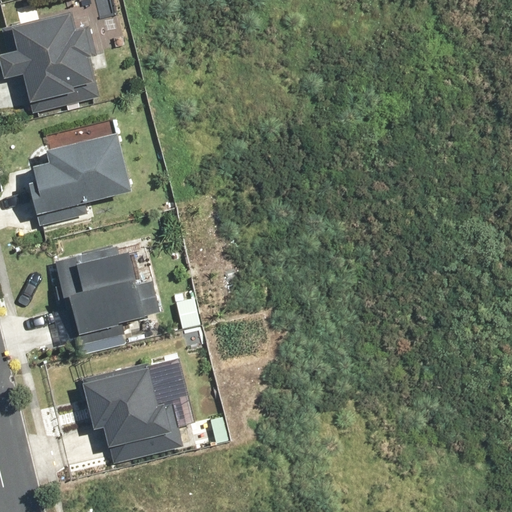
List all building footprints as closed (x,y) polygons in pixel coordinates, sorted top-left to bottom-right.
[(72,10),(3,26),(8,49),(0,51),(0,53),(6,78),(23,74),(33,115),(100,99),(93,70),(99,69),(88,25),(76,28),(72,10)] [(134,187),(119,128),(49,145),(52,160),(36,164),(40,178),(31,180),(38,210),(134,187)] [(132,242),(56,260),(75,344),(127,332),(124,319),(162,310),(154,278),(141,281),(132,242)] [(150,363),(84,379),(96,426),(105,424),(115,464),(185,448),(173,399),(160,402),(150,363)] [(225,412),(209,416),(216,443),(232,439),(225,412)]
